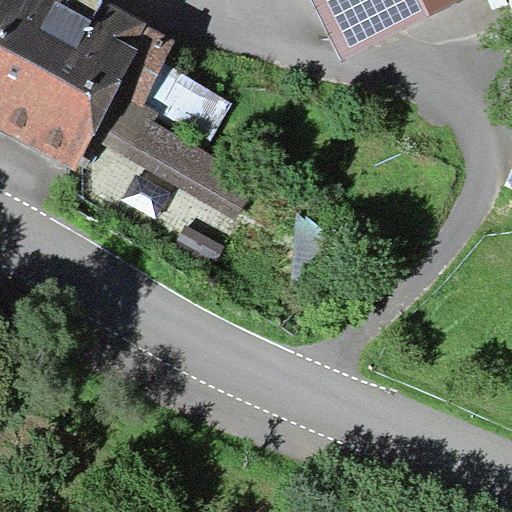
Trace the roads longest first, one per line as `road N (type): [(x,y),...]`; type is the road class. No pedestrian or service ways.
road 1 (unclassified): [(307,393),(462,235),(487,188),(480,130),(434,99),(336,81),(277,48),(249,0)]
road 2 (tertiary): [(307,393),(0,234)]
road 3 (tertiary): [(511,479),(307,393)]
